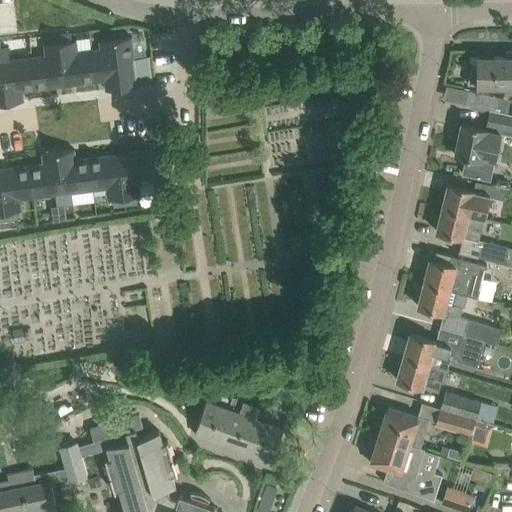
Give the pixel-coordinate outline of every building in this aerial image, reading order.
[(151,79),(148,56),(134,58),(131,36),(99,40),(100,48),(91,49),(96,81),(104,80),(105,89),(137,85),(137,81),(151,79)] [(96,81),(91,49),(77,50),(76,39),(60,41),(65,81),(74,79),(75,83),(96,81)] [(65,81),(60,41),(44,43),(45,55),(32,56),(36,88),(56,86),(55,82),(65,81)] [(511,86),(511,50),(506,51),(506,56),(494,56),(494,57),(479,57),(479,56),(478,56),(477,68),(472,68),(470,82),(468,82),(468,83),(477,84),(477,86),(511,86)] [(36,88),(32,56),(2,60),(7,102),(23,100),(22,90),(36,88)] [(510,98),(495,95),(468,90),(465,103),(489,108),(507,112),(510,98)] [(511,113),(507,112),(489,108),(486,123),(489,123),(488,129),(488,130),(501,132),(501,130),(511,132),(511,113)] [(488,129),(461,123),(461,124),(455,123),(452,135),(458,137),(454,154),(466,157),(462,173),(490,179),(494,159),(495,160),(501,132),(488,130),(488,129)] [(93,189),(89,157),(75,159),(74,149),(58,151),(63,193),(93,189)] [(153,181),(149,149),(128,152),(129,156),(120,157),(125,196),(140,194),(139,183),(153,181)] [(63,193),(58,151),(42,153),(43,163),(29,164),(33,196),(63,193)] [(125,196),(120,157),(109,158),(109,154),(89,157),(93,189),(107,187),(108,198),(125,196)] [(33,196),(29,164),(9,167),(10,171),(0,172),(0,175),(5,211),(21,209),(19,198),(33,196)] [(442,207),(484,217),(486,206),(489,194),(505,197),(506,189),(475,182),(473,190),(448,184),(442,207)] [(481,230),(484,217),(442,207),(436,231),(462,237),(463,236),(479,240),(481,230)] [(483,241),(479,257),(511,265),(511,259),(505,258),(508,247),(483,241)] [(429,259),(423,282),(478,297),(483,276),(511,282),(511,265),(479,257),(475,272),(471,271),(455,267),(456,265),(429,259)] [(478,298),(478,297),(423,282),(417,305),(444,312),(459,316),(462,305),(446,301),(449,291),(478,298)] [(463,333),(497,342),(502,327),(467,318),(463,333)] [(459,349),(451,347),(436,342),(436,340),(410,333),(403,355),(447,369),(451,356),(456,357),(455,359),(477,365),(484,340),(497,344),(497,342),(463,333),(459,349)] [(444,382),(447,369),(403,355),(396,379),(422,387),(422,386),(438,391),(441,381),(444,382)] [(271,381),(267,393),(292,402),(292,401),(294,397),(297,388),(299,380),(271,381)] [(475,418),(480,400),(444,390),(439,407),(475,418)] [(220,443),(232,410),(206,401),(194,434),(220,443)] [(429,419),(418,415),(388,406),(379,434),(420,447),(429,419)] [(470,435),(475,418),(439,407),(434,424),(470,435)] [(246,452),(257,419),(232,410),(220,443),(246,452)] [(246,452),(272,461),(283,428),(257,419),(246,452)] [(118,432),(116,424),(114,421),(90,428),(93,439),(118,432)] [(168,487),(175,485),(172,474),(177,473),(167,440),(162,441),(159,431),(138,437),(135,427),(125,430),(128,440),(107,446),(110,456),(105,458),(115,491),(120,490),(126,509),(120,511),(215,511),(218,507),(207,503),(210,498),(207,496),(201,493),(195,492),(191,491),(190,497),(179,493),(178,497),(170,494),(168,487)] [(379,434),(370,462),(387,467),(415,476),(423,449),(420,448),(420,447),(379,434)] [(76,441),(57,446),(63,466),(66,476),(68,482),(86,477),(80,455),(77,445),(76,441)] [(440,458),(423,453),(419,465),(436,470),(440,458)] [(0,511),(47,511),(57,510),(51,479),(35,482),(34,475),(33,468),(7,474),(8,480),(0,482),(0,511)] [(473,494),(446,485),(440,502),(467,511),(473,494)]
